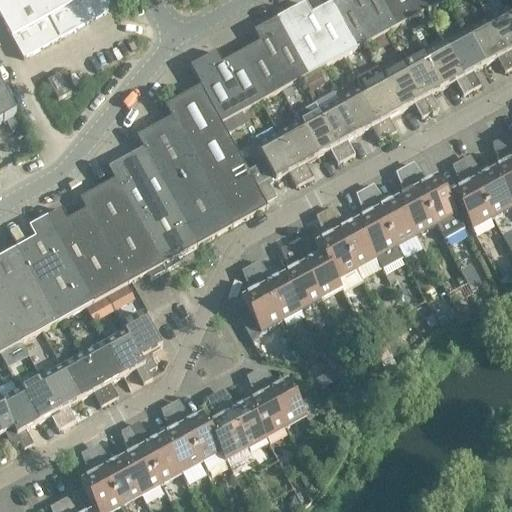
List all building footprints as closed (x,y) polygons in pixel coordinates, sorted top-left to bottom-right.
[(105,0),(0,0),(0,21),(22,62),(112,12),(105,0)] [(400,29),(383,0),(348,0),(331,10),(355,53),(400,29)] [(383,0),(400,29),(444,4),(442,0),(383,0)] [(305,6),(279,21),(310,78),(355,53),(331,10),(313,20),(305,6)] [(511,20),(508,12),(486,24),(511,71),(511,20)] [(310,78),(279,21),(253,35),(260,49),(242,59),(265,102),(281,94),(290,89),(310,78)] [(511,71),(486,24),(465,36),(484,69),(496,63),(504,76),(511,71)] [(484,69),(465,36),(445,47),(471,95),(479,90),(472,76),(484,69)] [(373,45),(365,49),(369,58),(375,55),(376,51),(373,45)] [(471,95),(445,47),(424,59),(442,92),(454,85),(462,99),(471,95)] [(189,70),(199,89),(220,127),(265,102),(242,59),(223,69),(215,55),(189,70)] [(442,92),(424,59),(403,70),(429,117),(438,113),(430,99),(442,92)] [(429,117),(403,70),(382,82),(400,115),(413,108),(420,122),(429,117)] [(317,74),(303,82),(310,95),(324,87),(317,74)] [(69,96),(59,77),(46,84),(57,103),(69,96)] [(400,115),(382,82),(361,93),(387,141),(396,136),(388,122),(400,115)] [(250,181),(220,127),(199,89),(163,108),(171,121),(172,120),(231,230),(266,211),(265,210),(255,190),(250,181)] [(290,89),(281,94),(285,101),(294,96),(290,89)] [(0,126),(15,119),(0,92),(0,126)] [(387,141),(361,93),(340,104),(358,138),(370,132),(378,145),(387,141)] [(358,138),(340,104),(319,116),(345,164),(354,159),(346,145),(358,138)] [(319,116),(315,108),(294,119),(298,127),(317,161),(329,154),(337,168),(345,164),(319,116)] [(172,120),(171,121),(136,140),(142,152),(143,151),(196,250),(231,230),(172,120)] [(317,161),(298,127),(278,139),(304,186),(313,181),(305,168),(317,161)] [(304,186),(278,139),(256,151),(268,172),(250,181),(255,190),(272,181),(274,184),(287,177),(295,191),(304,186)] [(491,147),(500,169),(491,174),(511,211),(511,164),(502,147),(500,142),(491,147)] [(511,146),(510,143),(502,147),(511,164),(511,146)] [(143,151),(142,152),(107,171),(114,183),(114,182),(164,275),(179,267),(176,261),(196,250),(143,151)] [(470,165),(463,169),(492,222),(511,211),(491,174),(479,181),(470,165)] [(413,166),(404,171),(436,229),(456,218),(436,180),(424,187),(413,166)] [(492,222),(463,169),(455,173),(464,189),(451,196),(471,234),(492,222)] [(436,229),(404,171),(395,176),(406,196),(395,203),(416,240),(436,229)] [(114,182),(114,183),(79,202),(86,217),(87,216),(126,288),(146,277),(150,283),(164,275),(114,182)] [(364,194),(375,214),(396,251),(416,240),(395,203),(384,209),(373,189),(364,194)] [(61,212),(45,221),(92,307),(126,288),(87,216),(86,217),(68,226),(61,212)] [(324,216),(335,235),(362,285),(382,274),(382,273),(355,225),(342,231),(332,212),(324,216)] [(375,214),(355,225),(382,273),(402,262),(396,251),(375,214)] [(92,307),(45,221),(29,230),(36,244),(17,254),(56,326),(92,307)] [(362,285),(335,235),(314,247),(320,257),(321,257),(336,284),(341,292),(343,296),(362,285)] [(281,253),(289,274),(281,279),(300,315),(320,304),(301,268),(289,248),(281,253)] [(0,307),(21,345),(56,326),(17,254),(0,263),(0,307)] [(321,257),(320,257),(301,268),(320,304),(341,292),(336,284),(321,257)] [(259,265),(250,270),(261,290),(280,325),(300,315),(281,279),(268,286),(266,281),(269,279),(259,265)] [(261,290),(250,270),(243,274),(254,294),(240,301),(241,302),(259,335),(260,337),(280,325),(261,290)] [(462,279),(456,282),(460,290),(466,287),(462,279)] [(241,302),(232,307),(250,340),(259,335),(241,302)] [(459,304),(455,307),(459,314),(466,310),(463,306),(459,304)] [(0,357),(21,345),(0,307),(0,357)] [(438,314),(433,316),(437,323),(444,320),(442,315),(438,314)] [(161,350),(143,316),(120,328),(124,335),(125,335),(147,375),(148,375),(156,371),(148,357),(161,350)] [(432,318),(425,323),(430,332),(437,328),(432,318)] [(125,335),(124,335),(104,347),(122,380),(134,373),(142,387),(151,382),(148,375),(147,375),(125,335)] [(20,346),(0,358),(7,370),(27,359),(20,346)] [(122,380),(104,347),(82,358),(108,406),(117,401),(109,387),(122,380)] [(108,406),(82,358),(61,370),(80,403),(92,397),(100,411),(108,406)] [(334,358),(326,362),(334,375),(341,371),(334,358)] [(80,403),(61,370),(40,382),(66,429),(75,424),(67,410),(80,403)] [(333,375),(317,385),(320,392),(337,382),(333,375)] [(66,429),(40,382),(19,393),(37,427),(50,420),(57,434),(66,429)] [(286,385),(265,396),(285,431),(305,421),(307,425),(317,420),(307,402),(298,407),(286,385)] [(37,427),(19,393),(0,403),(0,408),(20,445),(19,446),(23,453),(32,448),(25,434),(37,427)] [(285,431),(265,396),(246,407),(265,442),(285,431)] [(176,405),(169,409),(200,467),(220,456),(206,429),(206,428),(200,418),(187,425),(176,405)] [(265,442),(246,407),(226,418),(245,453),(265,442)] [(0,438),(3,436),(11,450),(19,446),(20,445),(0,408),(0,438)] [(205,476),(200,467),(169,409),(159,414),(170,434),(160,440),(180,478),(197,469),(202,478),(205,476)] [(245,453),(226,418),(206,428),(206,429),(220,456),(224,465),(245,453)] [(137,428),(129,432),(137,446),(145,442),(137,428)] [(128,451),(131,456),(119,462),(140,500),(160,489),(139,451),(137,446),(129,432),(129,431),(120,436),(126,452),(128,451)] [(180,478),(160,440),(139,451),(160,489),(180,478)] [(140,500),(119,462),(99,473),(120,511),(140,500)] [(118,511),(120,511),(99,473),(79,484),(94,511),(118,511)] [(287,502),(286,507),(288,511),(297,507),(293,499),(287,502)]
